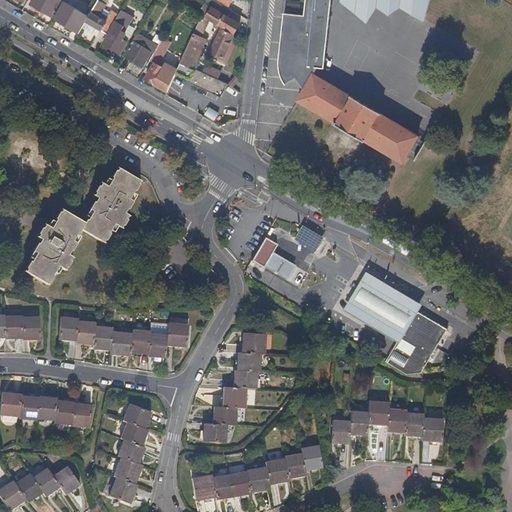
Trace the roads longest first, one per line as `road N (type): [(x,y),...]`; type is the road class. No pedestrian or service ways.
road 1 (secondary): [(511,319),(238,162)]
road 2 (secondary): [(238,162),(0,17)]
road 3 (residential): [(202,226),(175,213),(152,168),(0,78)]
road 4 (residential): [(0,368),(186,393)]
road 5 (residential): [(186,393),(235,295),(202,226)]
road 6 (residential): [(238,162),(262,0)]
road 7 (residential): [(295,511),(366,478),(428,479)]
road 8 (residential): [(186,393),(168,458),(166,511)]
